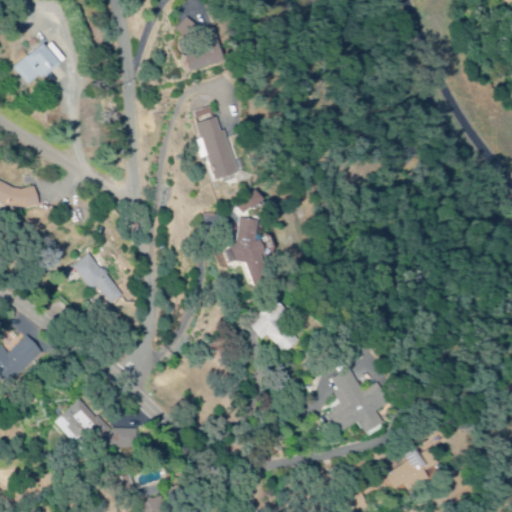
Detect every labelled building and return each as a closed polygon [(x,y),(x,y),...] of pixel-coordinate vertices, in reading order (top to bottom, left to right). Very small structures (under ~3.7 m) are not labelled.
[(181,31),(193,43),(205,30),(193,19),(181,31)] [(14,71),(29,87),(40,77),(44,81),(61,66),(42,45),(14,71)] [(47,49),(61,65),(66,60),(52,45),(47,49)] [(191,57),(197,74),(230,62),(224,45),(191,57)] [(203,123),(219,120),(217,110),(201,113),(203,123)] [(231,131),(227,132),(223,120),(202,126),(207,141),(201,143),(206,161),(214,158),(221,182),(244,175),(231,131)] [(0,181),(0,200),(28,215),(36,199),(0,181)] [(252,266),(250,284),(262,286),(269,245),(257,243),(261,223),(242,220),(235,264),(252,266)] [(108,308),(122,297),(89,256),(75,267),(108,308)] [(271,337),(289,357),(304,343),(285,322),(292,316),(279,302),(251,327),(265,343),(271,337)] [(8,355),(0,346),(0,376),(8,385),(42,355),(27,338),(8,355)] [(365,426),(370,436),(389,427),(382,413),(396,407),(386,386),(368,395),(357,371),(335,382),(348,409),(333,417),(342,437),(365,426)] [(54,425),(73,445),(86,433),(97,445),(110,433),(80,401),(54,425)] [(137,431),(113,432),(113,450),(138,449),(137,431)] [(412,466),(390,479),(398,493),(407,488),(411,494),(435,480),(420,453),(409,459),(412,466)] [(165,511),(162,498),(139,505),(140,511),(165,511)]
